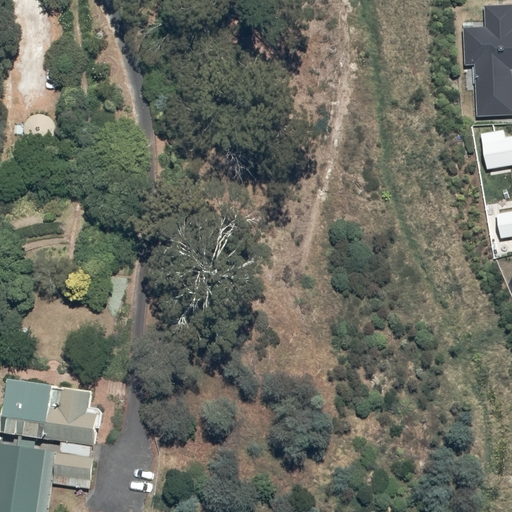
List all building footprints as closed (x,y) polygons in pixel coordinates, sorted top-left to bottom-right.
[(485,26),(464,27),(466,66),(477,65),(479,116),(511,114),(511,4),(484,6),(485,26)] [(505,131),(483,135),(489,170),(511,165),(511,212),(499,215),(503,239),(511,237),(511,137),(506,139),(505,131)] [(18,375),(18,378),(13,412),(18,412),(16,429),(100,441),(103,422),(90,420),(95,385),(18,375)] [(41,511),(50,448),(5,442),(0,475),(0,511),(41,511)] [(102,449),(66,442),(59,480),(95,486),(102,449)]
